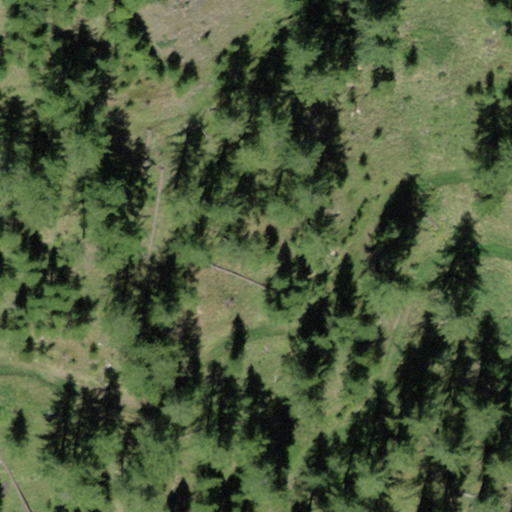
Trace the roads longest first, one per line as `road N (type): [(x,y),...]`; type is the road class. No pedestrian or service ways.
road 1 (track): [(511,162),(502,150),(451,152),(383,186),(338,247),(132,357),(0,338)]
road 2 (track): [(275,511),(306,447),(371,382),(410,283),(437,252),(484,238),(511,249)]
